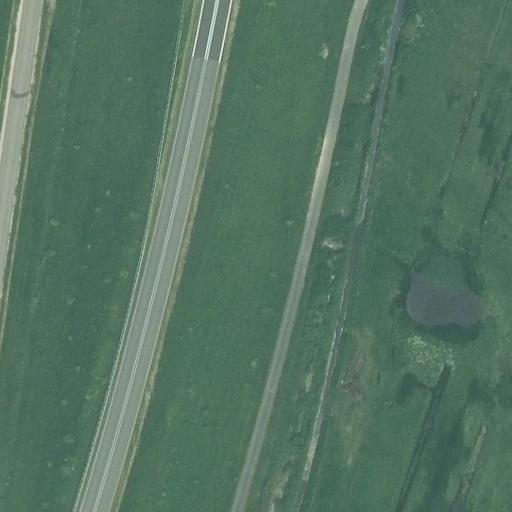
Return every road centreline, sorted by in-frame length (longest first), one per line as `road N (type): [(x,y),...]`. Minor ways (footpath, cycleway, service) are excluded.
road 1 (unclassified): [(232,511),(365,0)]
road 2 (trunk): [(93,511),(149,308),(214,0)]
road 3 (unclassified): [(0,237),(34,0)]
